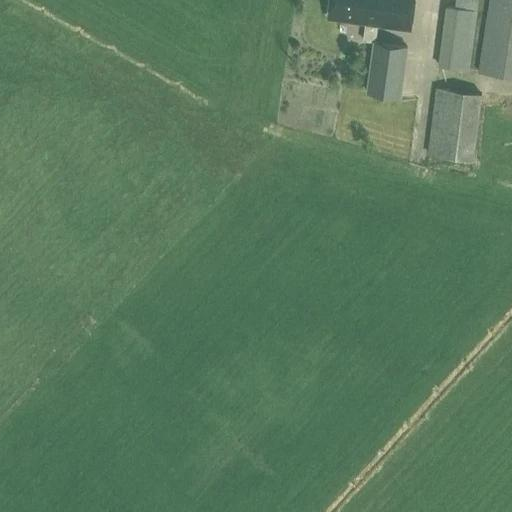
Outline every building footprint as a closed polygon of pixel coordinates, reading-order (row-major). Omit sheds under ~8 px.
[(414,0),(331,0),(329,17),(352,20),(366,22),(364,40),(376,42),(377,42),(379,24),(410,28),(414,0)] [(455,0),(455,7),(477,11),(478,0),(455,0)] [(511,77),(511,0),(489,0),(478,72),(511,77)] [(469,70),(477,11),(455,7),(446,6),(438,66),(469,70)] [(377,42),(376,42),(369,92),(401,96),(408,46),(377,42)] [(436,87),(427,154),(474,160),(482,93),(436,87)]
